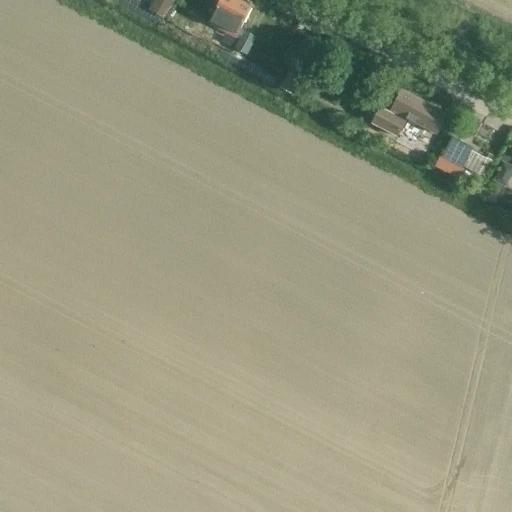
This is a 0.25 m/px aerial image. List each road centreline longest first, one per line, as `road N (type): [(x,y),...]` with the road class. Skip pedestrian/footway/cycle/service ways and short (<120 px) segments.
road 1 (track): [(60,0),(511,233)]
road 2 (unclassified): [(290,0),(511,115)]
road 3 (track): [(511,84),(361,0)]
